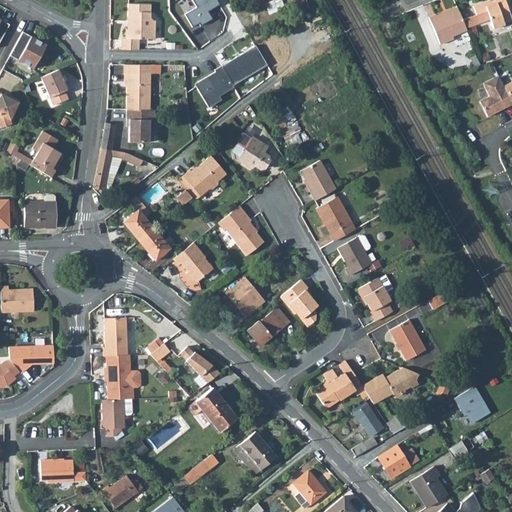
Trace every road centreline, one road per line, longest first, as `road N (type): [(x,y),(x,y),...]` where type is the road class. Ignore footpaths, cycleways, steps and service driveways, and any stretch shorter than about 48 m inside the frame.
road 1 (residential): [(277,195),(335,297),(339,324),(328,346),(268,388)]
road 2 (residential): [(81,241),(93,57)]
road 3 (residential): [(268,388),(390,511)]
road 4 (residential): [(76,298),(74,362),(10,410)]
road 5 (residential): [(159,297),(268,388)]
